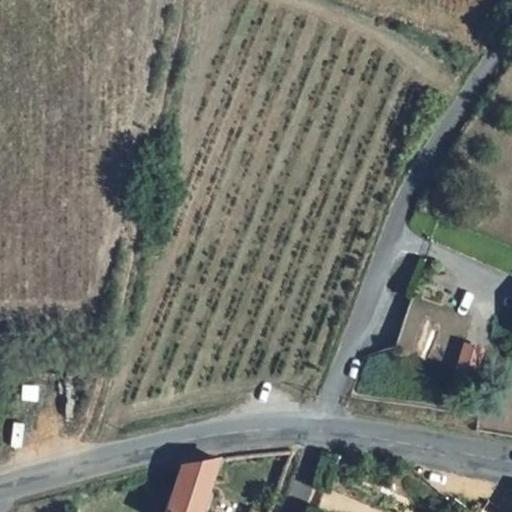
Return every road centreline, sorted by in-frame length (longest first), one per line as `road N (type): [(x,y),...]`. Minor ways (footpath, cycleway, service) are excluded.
road 1 (track): [(75,466),(117,334),(180,0)]
road 2 (unclassified): [(511,30),(419,171),(323,426)]
road 3 (tertiary): [(323,426),(212,434),(0,487)]
road 4 (tertiary): [(511,455),(323,426)]
